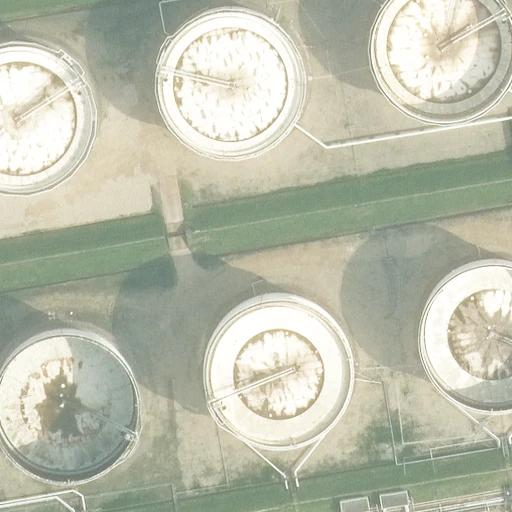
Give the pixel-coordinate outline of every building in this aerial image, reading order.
[(303,75),(303,73),(302,59),(300,52),(297,43),(290,30),(285,24),(280,18),(275,13),(267,8),(259,3),(251,0),(250,0),(201,0),(193,3),(182,10),(175,15),(170,21),(164,28),(160,33),(154,46),(151,55),(150,61),(149,75),(149,83),(151,91),(156,105),(159,112),(164,119),(173,130),(185,139),(198,145),(206,148),(215,150),(227,151),(237,150),(243,149),(255,145),(268,138),(274,134),(281,128),(290,116),(297,103),(301,91),(303,83),(303,75)] [(511,20),(509,12),(506,4),(503,0),(373,0),(369,9),(365,18),(363,24),(362,34),(361,40),(363,55),(367,69),(373,83),(382,94),(393,104),(399,108),(408,113),(421,117),(428,118),(438,119),(449,118),(456,117),(469,113),(480,106),(492,97),(501,86),(505,80),(509,72),(511,63),(511,20)] [(93,111),(93,110),(92,95),(87,81),(80,68),(71,56),(66,51),(60,46),(46,38),(31,34),(18,32),(10,32),(2,33),(0,33),(0,185),(13,188),(21,188),(29,187),(42,183),(56,176),(64,170),(69,166),(78,156),(82,150),(86,142),(89,134),(91,126),(93,111)] [(511,254),(502,252),(496,251),(487,251),(474,252),(459,257),(446,264),(440,269),(434,275),(426,285),(419,298),(415,312),(414,320),(414,328),(415,342),(420,356),(422,362),(427,370),(436,380),(448,390),(460,396),(475,401),(489,402),(504,401),(511,398),(511,254)] [(352,362),(352,361),(351,353),(350,345),(346,330),(341,322),(338,316),(328,305),(316,295),(303,288),(291,285),(282,283),(275,283),(263,284),(254,285),(246,288),(234,294),(226,299),(220,305),(213,312),(209,317),(205,324),(201,332),(197,346),(196,361),(197,374),(199,382),(201,390),(208,403),(218,415),(230,426),(243,433),(258,437),(271,439),(286,438),(300,434),(307,432),(316,426),(327,418),(333,412),(338,406),(342,399),(346,391),(350,377),(352,362)] [(140,400),(140,398),(138,383),(135,370),(131,361),(127,356),(119,345),(108,335),(95,327),(80,322),(66,320),(57,320),(49,321),(35,325),(22,330),(16,335),(9,340),(4,345),(0,350),(0,446),(5,453),(17,462),(30,470),(44,474),(51,476),(60,476),(72,476),(79,474),(93,470),(106,462),(117,454),(122,447),(128,440),(134,428),(138,413),(140,400)] [(407,491),(381,495),(384,506),(409,503),(407,491)] [(368,497),(342,501),(343,511),(352,511),(370,509),(368,497)]
